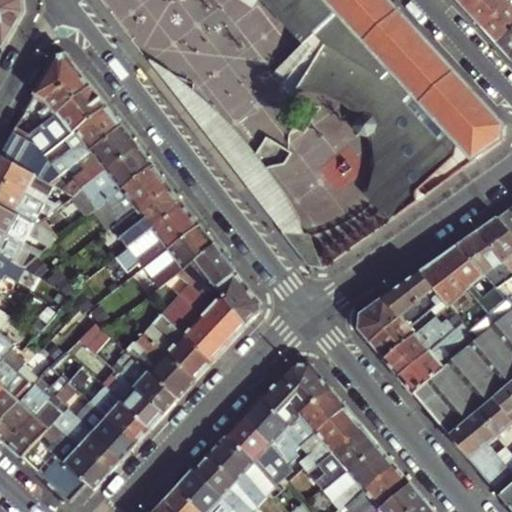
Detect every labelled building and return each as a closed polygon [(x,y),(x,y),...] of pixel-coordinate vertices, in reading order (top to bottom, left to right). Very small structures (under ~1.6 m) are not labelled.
[(0,0),(0,45),(4,51),(25,13),(24,0),(0,0)] [(302,84),(309,86),(399,11),(389,0),(276,0),(312,37),(275,72),(297,95),(302,84)] [(458,0),(469,11),(480,0),(458,0)] [(511,0),(480,0),(469,11),(484,28),(511,0)] [(499,44),(511,32),(511,0),(484,28),(499,44)] [(505,126),(399,11),(309,86),(326,90),(346,97),(364,113),(360,116),(357,124),(362,131),(370,129),(374,126),(379,167),(373,193),(394,219),(504,140),(505,126)] [(511,32),(499,44),(511,57),(511,32)] [(48,101),(59,114),(93,87),(68,55),(58,56),(42,84),(50,88),(54,91),(56,95),(48,101)] [(42,84),(36,95),(48,101),(56,95),(54,91),(50,88),(42,84)] [(77,132),(108,107),(93,87),(59,114),(41,128),(23,142),(13,137),(3,156),(52,184),(61,177),(45,157),(53,151),(77,132)] [(36,111),(29,107),(26,113),(31,116),(36,111)] [(69,170),(78,163),(124,127),(108,107),(77,132),(84,141),(61,160),(53,151),(45,157),(61,177),(69,170)] [(26,113),(13,137),(23,142),(41,128),(34,123),(36,119),(31,116),(26,113)] [(75,179),(84,190),(139,147),(124,127),(78,163),(85,171),(75,179)] [(139,147),(84,190),(99,210),(154,166),(139,147)] [(55,186),(52,184),(3,156),(0,160),(0,179),(45,204),(48,199),(55,186)] [(85,171),(78,163),(69,170),(75,179),(85,171)] [(154,166),(99,210),(107,220),(94,230),(91,233),(95,237),(99,242),(114,229),(169,185),(154,166)] [(0,205),(31,223),(36,213),(41,215),(46,205),(45,204),(0,179),(0,205)] [(169,185),(114,229),(130,250),(133,247),(185,206),(169,185)] [(54,213),(58,210),(54,202),(48,199),(45,204),(46,205),(49,207),(51,208),(54,213)] [(0,229),(26,244),(31,234),(53,247),(56,244),(46,231),(37,226),(31,223),(0,205),(0,229)] [(146,269),(201,226),(185,206),(133,247),(130,250),(137,259),(129,265),(138,276),(146,269)] [(511,207),(498,218),(511,232),(511,207)] [(107,220),(99,210),(86,220),(94,230),(107,220)] [(511,232),(498,218),(479,231),(508,262),(511,257),(511,232)] [(165,284),(178,275),(196,260),(216,245),(201,226),(146,269),(161,288),(165,284)] [(0,254),(25,269),(28,266),(37,259),(38,258),(44,254),(38,251),(26,244),(0,229),(0,254)] [(479,231),(459,246),(489,279),(508,262),(479,231)] [(310,236),(283,232),(310,266),(326,268),(310,236)] [(45,245),(38,251),(44,254),(49,250),(45,245)] [(261,303),(216,245),(196,260),(248,326),(261,312),(261,303)] [(511,314),(511,303),(489,279),(459,246),(422,272),(436,288),(446,300),(451,306),(461,318),(465,323),(472,332),(480,342),(511,314)] [(137,259),(130,250),(122,256),(129,265),(137,259)] [(0,274),(1,272),(13,279),(19,281),(26,269),(25,269),(0,254),(0,274)] [(28,266),(39,279),(47,273),(37,259),(28,266)] [(184,302),(231,345),(248,326),(196,260),(178,275),(195,290),(184,302)] [(0,290),(5,293),(13,279),(1,272),(0,274),(0,290)] [(372,343),(436,288),(422,272),(363,315),(361,330),(372,343)] [(67,277),(59,283),(66,296),(77,289),(72,284),(67,277)] [(372,343),(387,360),(420,332),(415,326),(446,300),(436,288),(372,343)] [(95,305),(83,291),(77,295),(89,310),(95,305)] [(195,326),(185,337),(213,364),(231,345),(184,302),(180,298),(172,306),(195,326)] [(48,304),(38,315),(46,325),(57,313),(48,304)] [(510,388),(511,385),(511,314),(480,342),(459,360),(416,395),(452,437),(510,388)] [(161,315),(144,333),(197,382),(213,364),(185,337),(161,315)] [(420,332),(387,360),(401,377),(449,337),(465,323),(461,318),(448,330),(437,317),(420,332)] [(113,336),(107,330),(94,319),(85,328),(80,334),(84,338),(98,352),(113,336)] [(472,332),(465,323),(449,337),(455,345),(472,332)] [(19,343),(26,335),(20,329),(12,337),(19,343)] [(129,351),(181,399),(197,382),(144,333),(128,350),(129,351)] [(455,345),(449,337),(401,377),(416,395),(459,360),(453,353),(458,349),(455,345)] [(117,376),(120,379),(124,375),(166,415),(181,399),(129,351),(115,367),(119,371),(120,372),(117,376)] [(5,359),(0,354),(0,360),(2,362),(0,363),(0,393),(16,376),(12,372),(15,368),(5,359)] [(33,371),(40,378),(51,367),(55,362),(48,355),(33,371)] [(63,370),(55,362),(51,367),(59,374),(63,370)] [(311,365),(294,365),(264,397),(277,412),(282,407),(298,393),(304,401),(295,409),(297,410),(300,414),(330,387),(311,365)] [(20,372),(15,368),(12,372),(16,376),(0,393),(0,422),(31,389),(27,385),(29,381),(20,372)] [(110,390),(120,379),(117,376),(120,372),(119,371),(106,386),(106,387),(110,390)] [(110,390),(111,391),(152,429),(166,415),(124,375),(120,379),(110,390)] [(69,383),(63,378),(55,385),(61,391),(69,383)] [(54,424),(68,408),(56,397),(61,391),(55,385),(45,396),(42,400),(46,403),(8,445),(23,458),(39,440),(54,424)] [(110,390),(106,387),(101,392),(106,397),(111,391),(110,390)] [(298,419),(294,422),(288,426),(292,438),(301,448),(302,447),(348,408),(330,387),(300,414),(297,410),(293,413),(298,419)] [(511,452),(511,453),(506,457),(503,454),(498,458),(488,446),(499,437),(511,426),(511,390),(510,388),(452,437),(497,492),(511,479),(511,452)] [(36,395),(31,389),(0,422),(0,437),(8,445),(46,403),(42,400),(45,396),(40,391),(36,395)] [(152,429),(111,391),(106,397),(101,392),(92,402),(87,408),(93,412),(97,407),(138,445),(152,429)] [(264,397),(247,416),(289,465),(296,459),(293,456),(297,452),(301,448),(292,438),(288,426),(277,412),(264,397)] [(93,412),(87,408),(78,417),(73,423),(78,427),(83,423),(124,460),(138,445),(97,407),(93,412)] [(294,422),(289,416),(282,407),(277,412),(288,426),(294,422)] [(348,408),(302,447),(310,456),(301,464),(305,469),(309,474),(334,453),(365,428),(348,408)] [(289,416),(294,422),(298,419),(293,413),(289,416)] [(289,465),(247,416),(230,434),(271,481),(277,487),(293,470),(289,465)] [(78,427),(73,423),(64,432),(59,437),(65,442),(69,437),(110,475),(124,460),(83,423),(78,427)] [(326,492),(350,472),(380,447),(365,428),(334,453),(341,461),(317,482),(323,489),(326,492)] [(271,481),(230,434),(213,453),(261,509),(271,498),(263,490),(271,481)] [(65,442),(59,437),(55,443),(71,458),(66,464),(87,484),(96,491),(110,475),(69,437),(65,442)] [(511,453),(499,437),(488,446),(498,458),(503,454),(506,457),(511,453)] [(87,484),(66,464),(39,440),(23,458),(71,501),(87,484)] [(380,447),(350,472),(358,481),(333,501),(342,511),(347,507),(358,497),(396,465),(380,447)] [(241,511),(257,511),(261,509),(213,453),(195,471),(240,511),(241,511)] [(396,465),(358,497),(367,507),(361,511),(381,511),(413,485),(396,465)] [(238,511),(240,511),(195,471),(182,486),(203,511),(238,511)] [(412,511),(426,501),(413,485),(381,511),(412,511)] [(203,511),(182,486),(168,501),(176,511),(203,511)] [(511,488),(502,497),(511,509),(511,488)] [(284,492),(282,493),(275,499),(286,511),(298,511),(300,510),(284,492)] [(361,511),(367,507),(358,497),(347,507),(351,511),(361,511)] [(176,511),(168,501),(157,511),(176,511)] [(435,511),(426,501),(412,511),(435,511)]
